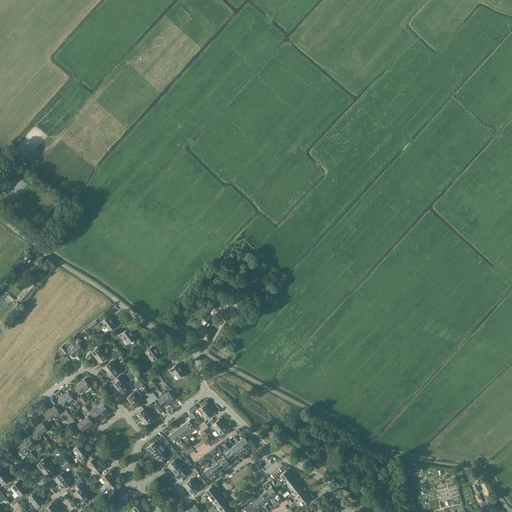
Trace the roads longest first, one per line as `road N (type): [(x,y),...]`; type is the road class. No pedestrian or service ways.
road 1 (residential): [(204,392),(185,345),(0,218)]
road 2 (residential): [(74,511),(7,458),(4,447),(42,399),(83,369),(122,411)]
